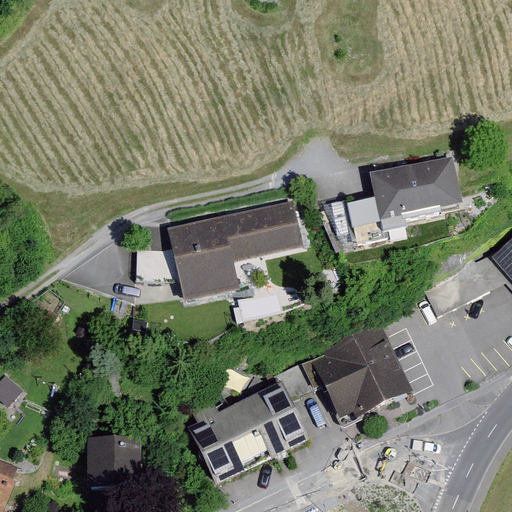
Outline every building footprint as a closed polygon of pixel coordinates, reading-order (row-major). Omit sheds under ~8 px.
[(460,201),(446,153),(359,179),(373,227),(460,201)] [(269,204),(168,229),(186,302),(239,288),(230,253),(278,241),(269,204)] [(511,246),(494,262),(511,282),(511,246)] [(413,386),(380,327),(314,364),(347,423),(413,386)] [(306,441),(277,388),(197,432),(226,485),(306,441)] [(137,438),(90,445),(97,487),(144,480),(137,438)] [(0,511),(6,511),(17,485),(0,478),(0,511)]
